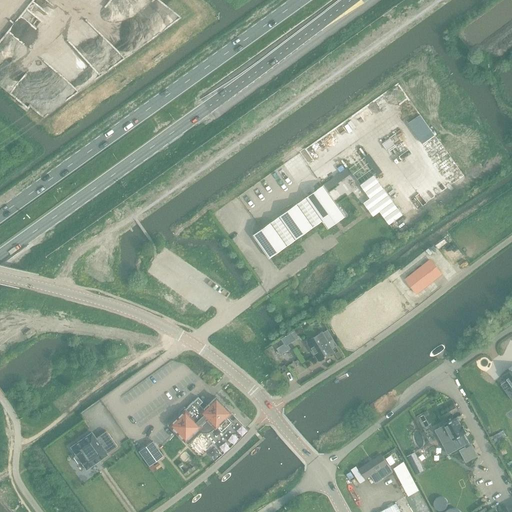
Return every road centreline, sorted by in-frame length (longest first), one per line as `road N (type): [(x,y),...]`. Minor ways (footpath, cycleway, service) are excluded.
road 1 (primary): [(0,256),(301,38)]
road 2 (primary): [(301,0),(0,216)]
road 3 (tertiary): [(271,411),(231,371),(157,324),(0,275)]
road 4 (unclassified): [(271,411),(511,236)]
road 5 (residential): [(320,472),(511,324)]
road 6 (track): [(0,338),(23,324),(53,323),(181,346)]
road 7 (unclassified): [(271,411),(156,511)]
